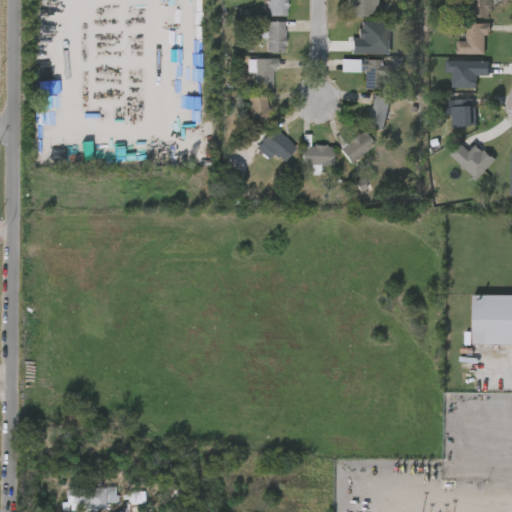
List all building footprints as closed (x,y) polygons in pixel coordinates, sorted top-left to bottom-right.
[(273,0),(254,0),(255,2),(246,2),(246,12),(254,12),(254,26),(273,27),(273,0)] [(285,0),(285,15),(267,15),(267,0),(285,0)] [(350,16),(350,0),(369,0),(369,16),(350,16)] [(474,28),(474,0),(459,0),(458,28),(474,28)] [(490,0),(490,17),(471,17),(471,0),(490,0)] [(265,52),(265,21),(284,21),(284,52),(265,52)] [(486,54),(456,53),(457,41),(466,41),(467,22),(487,23),(486,54)] [(253,48),(252,63),(271,63),(271,32),(249,32),(248,48),(253,48)] [(472,46),(476,46),(476,34),(454,33),(454,52),(444,52),(443,64),(471,64),(472,46)] [(254,88),(254,58),(274,58),(274,88),(254,88)] [(382,59),(382,64),(388,64),(388,88),(364,88),(364,70),(358,70),(358,59),(382,59)] [(241,69),(241,100),(259,99),(258,79),(263,79),(263,68),(241,69)] [(345,70),(345,81),(350,81),(350,99),(369,99),(369,88),(389,89),(389,68),(382,68),(382,76),(368,76),(368,70),(345,70)] [(475,86),(476,71),(432,70),(431,82),(438,82),(438,98),(463,98),(463,86),(475,86)] [(252,125),(247,97),(264,94),(269,122),(252,125)] [(382,130),(364,126),(373,94),(390,98),(382,130)] [(475,99),(475,126),(451,126),(451,115),(442,115),(442,99),(475,99)] [(371,139),(376,108),(358,105),(353,136),(371,139)] [(237,135),(253,134),(251,106),(235,107),(237,135)] [(438,137),(461,136),(460,109),(429,110),(430,125),(438,125),(438,137)] [(259,141),(272,127),(294,147),(282,162),(259,141)] [(373,143),(350,163),(338,149),(361,129),(373,143)] [(247,155),(272,171),(282,155),(257,140),(247,155)] [(361,157),(350,141),(325,158),(336,173),(361,157)] [(301,164),(301,145),(331,145),(331,164),(301,164)] [(436,165),(463,190),(481,170),(463,154),(456,162),(447,153),(436,165)] [(287,175),(318,175),(319,156),(288,156),(287,175)] [(474,295),(511,295),(511,344),(474,344),(474,295)] [(103,508),(64,508),(64,487),(103,487),(103,508)] [(125,511),(125,503),(161,503),(161,511),(125,511)]
